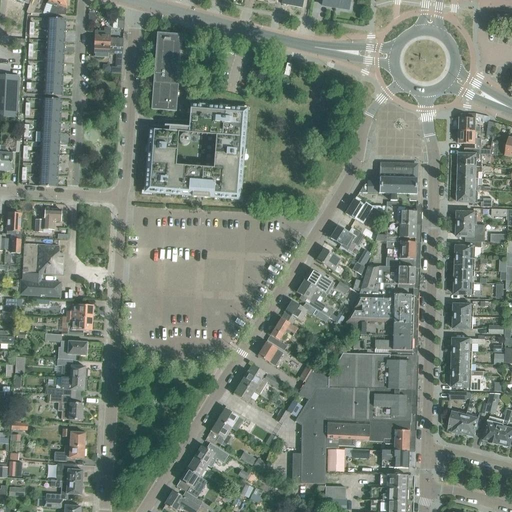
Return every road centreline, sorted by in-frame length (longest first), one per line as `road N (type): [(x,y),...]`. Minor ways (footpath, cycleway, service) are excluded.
road 1 (residential): [(426,446),(434,160),(427,91)]
road 2 (residential): [(139,511),(322,221)]
road 3 (residential): [(121,211),(105,511)]
road 4 (unknown): [(144,271),(144,341),(219,344),(285,220)]
road 5 (secondary): [(393,57),(136,0)]
road 6 (residential): [(322,221),(121,211)]
road 7 (residential): [(136,0),(122,197)]
road 8 (residential): [(74,194),(80,0)]
road 9 (residential): [(322,221),(352,173),(371,109),(401,80)]
